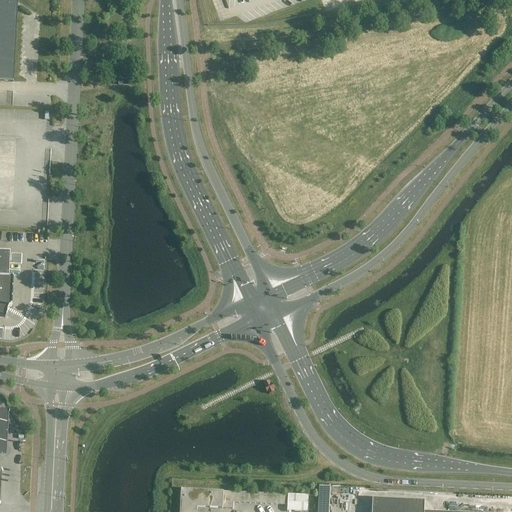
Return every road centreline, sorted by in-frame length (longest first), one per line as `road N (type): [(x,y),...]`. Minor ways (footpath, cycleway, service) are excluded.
road 1 (unclassified): [(60,345),(78,0)]
road 2 (primary): [(257,323),(311,434),(346,467),(391,480),(511,487)]
road 3 (primary): [(511,85),(381,229),(330,267),(268,295)]
road 4 (primary): [(165,0),(172,131),(249,304)]
road 5 (primary): [(277,315),(373,265),(511,105)]
road 6 (primary): [(268,295),(199,146),(179,0)]
road 7 (primary): [(511,472),(417,463),(358,446),(330,419),(277,315)]
road 8 (secondary): [(57,386),(146,373),(257,323)]
road 9 (secondary): [(249,304),(144,353),(59,368)]
road 10 (secondary): [(52,511),(57,386)]
